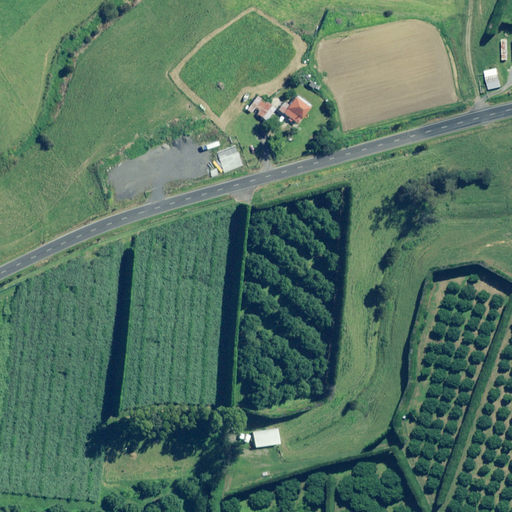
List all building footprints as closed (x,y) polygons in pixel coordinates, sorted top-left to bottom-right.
[(502,87),(498,69),(486,71),(490,90),(502,87)] [(306,85),(301,81),(296,88),(302,91),(306,85)] [(275,109),(257,96),(247,110),(251,113),(253,112),(266,121),(275,109)] [(309,108),(295,97),(288,106),(284,102),(278,110),(297,124),(309,108)] [(280,445),(278,429),(254,432),(256,448),(280,445)]
